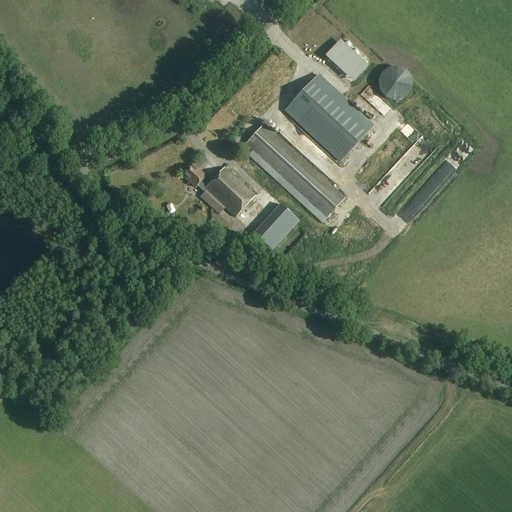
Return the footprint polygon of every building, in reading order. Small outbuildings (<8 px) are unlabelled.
[(368,75),(341,47),(322,66),(349,93),(368,75)] [(394,102),(403,101),(410,96),(413,88),(412,79),(407,71),(399,68),(390,69),(383,75),(379,83),(380,92),(386,99),(394,102)] [(340,163),(374,127),(319,76),(286,112),(340,163)] [(255,78),(250,82),(256,89),(261,85),(255,78)] [(328,220),(346,200),(264,124),(245,145),(328,220)] [(297,148),(305,137),(297,132),(290,143),(297,148)] [(438,191),(474,155),(463,144),(427,180),(438,191)] [(204,145),(197,151),(207,162),(213,156),(204,145)] [(383,184),(394,196),(433,159),(422,147),(383,184)] [(248,160),(275,184),(279,179),(253,156),(248,160)] [(205,176),(193,165),(183,176),(196,188),(197,185),(204,191),(205,189),(235,217),(255,196),(224,168),(214,179),(208,173),(205,176)] [(378,229),(394,244),(436,197),(427,188),(392,227),(385,221),(378,229)] [(251,209),(260,215),(268,203),(260,197),(251,209)] [(274,251),(300,221),(281,205),(255,235),(274,251)] [(246,251),(249,244),(242,242),(239,248),(246,251)]
